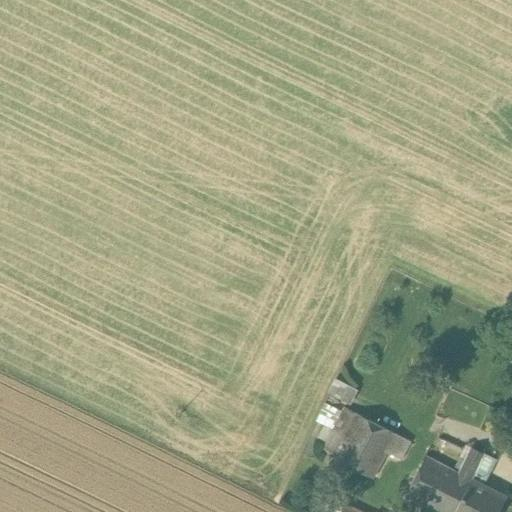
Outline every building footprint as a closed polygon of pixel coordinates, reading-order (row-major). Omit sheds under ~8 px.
[(358,391),(336,379),(329,393),(351,404),(358,391)] [(325,446),(322,452),(333,458),(356,413),(345,408),(333,431),(325,446)] [(356,413),(333,458),(353,468),(373,478),(387,452),(396,434),(356,413)] [(326,427),(318,441),(325,446),(333,431),(326,427)] [(410,441),(396,434),(387,452),(400,459),(410,441)] [(472,447),(464,464),(460,462),(457,467),(461,469),(459,473),(471,480),(474,474),(484,454),(472,447)] [(459,473),(426,456),(406,495),(438,511),(455,511),(472,480),(471,480),(459,473)] [(353,468),(333,458),(330,465),(349,475),(353,468)] [(483,478),(474,474),(471,480),(472,480),(455,511),(499,511),(506,498),(480,484),(483,478)]
